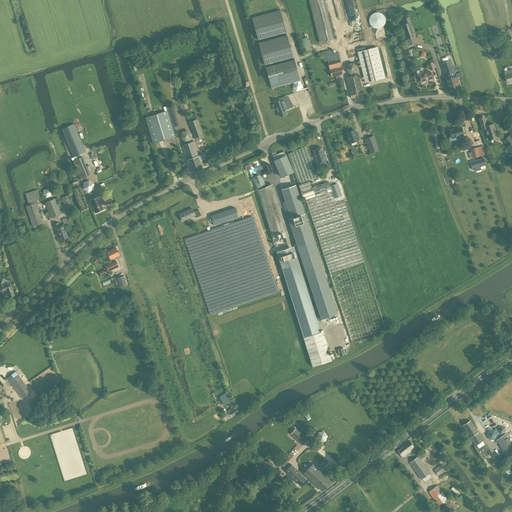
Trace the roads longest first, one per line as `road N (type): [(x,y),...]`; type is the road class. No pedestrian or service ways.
road 1 (tertiary): [(0,331),(116,219),(268,142),(395,101),(511,99)]
road 2 (primary): [(304,511),(511,361)]
road 3 (track): [(268,142),(226,0)]
